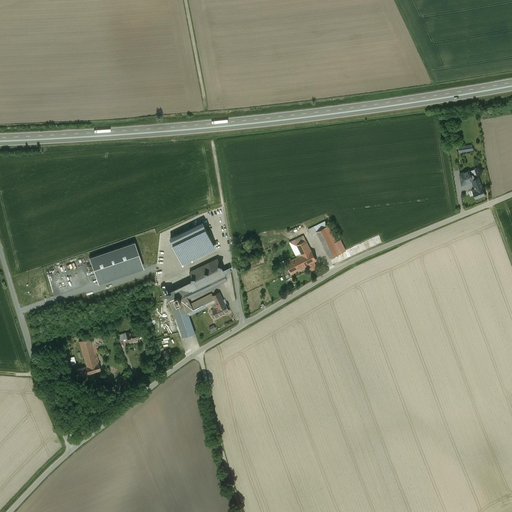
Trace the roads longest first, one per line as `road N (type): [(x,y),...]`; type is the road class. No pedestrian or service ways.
road 1 (trunk): [(511,81),(240,120),(0,138)]
road 2 (trunk): [(0,144),(242,126),(511,88)]
road 3 (unclassified): [(197,352),(356,259),(511,194)]
road 4 (unclassified): [(71,449),(37,374),(0,248)]
road 5 (unclassified): [(197,352),(241,511)]
road 6 (unclassified): [(71,449),(197,352)]
